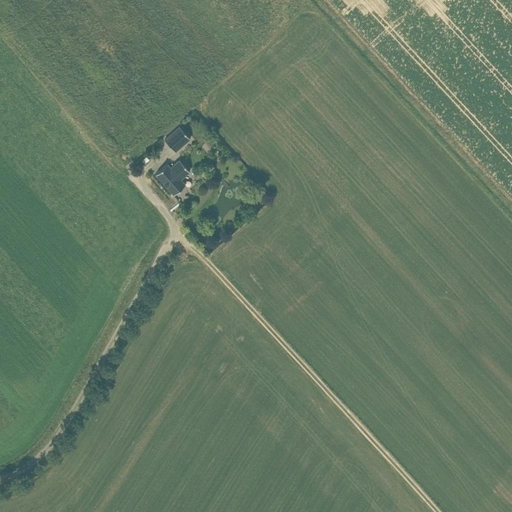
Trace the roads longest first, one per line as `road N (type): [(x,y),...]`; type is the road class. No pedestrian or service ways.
road 1 (track): [(436,511),(177,228)]
road 2 (unclassified): [(0,482),(58,436),(177,228)]
road 3 (track): [(0,25),(177,228)]
